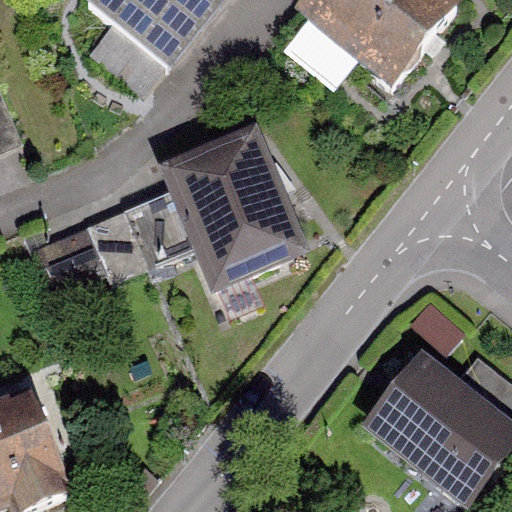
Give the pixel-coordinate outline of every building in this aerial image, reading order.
[(247,0),(107,0),(93,18),(178,86),(247,0)] [(419,0),(321,0),(295,31),(387,108),(450,26),(419,0)] [(0,175),(26,165),(0,105),(0,175)] [(258,155),(166,192),(211,305),(303,269),(258,155)] [(511,439),(429,367),(366,440),(450,511),(478,511),(511,464),(511,439)] [(21,415),(0,422),(0,511),(51,511),(58,509),(21,415)]
